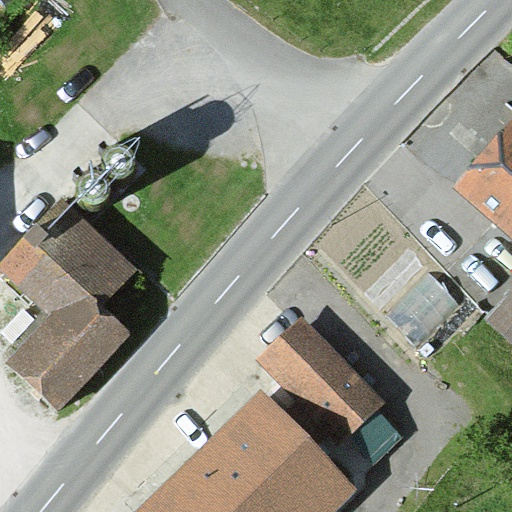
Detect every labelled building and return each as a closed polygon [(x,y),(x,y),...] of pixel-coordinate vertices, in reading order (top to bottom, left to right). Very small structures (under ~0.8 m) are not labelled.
[(511,129),(462,191),(511,230),(511,129)] [(105,203),(112,207),(120,208),(128,207),(135,203),(140,197),(144,190),(144,182),(142,174),(138,168),(132,163),(124,160),(116,160),(109,163),(103,167),(98,174),(96,182),(97,190),(100,197),(105,203)] [(133,281),(62,214),(2,278),(53,326),(11,370),(57,413),(125,342),(98,317),(133,281)] [(511,299),(489,323),(511,345),(511,299)] [(396,436),(302,337),(271,366),(287,383),(150,511),(341,511),(354,500),(342,487),(396,436)]
